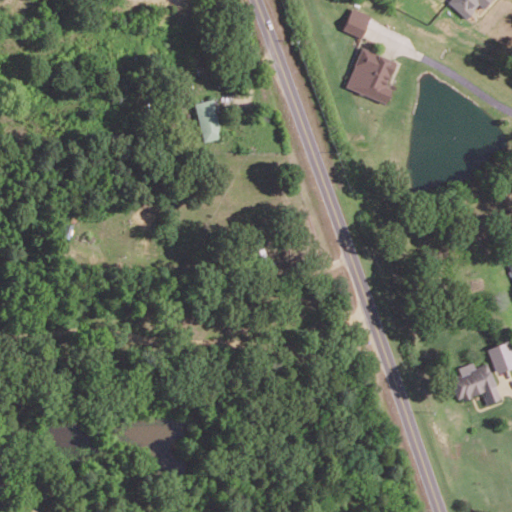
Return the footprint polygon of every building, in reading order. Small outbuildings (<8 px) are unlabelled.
[(448,0),(447,1),(466,18),(478,4),(483,8),(489,0),(448,0)] [(370,14),(352,6),(342,29),(361,37),(370,14)] [(345,88),(386,101),(391,87),(386,86),(394,59),(358,47),(345,88)] [(202,141),(220,136),(211,98),(193,103),(202,141)] [(485,348),(495,373),(511,366),(511,352),(507,339),(485,348)] [(481,392),(485,403),(499,399),(487,364),(449,377),(457,400),(481,392)]
